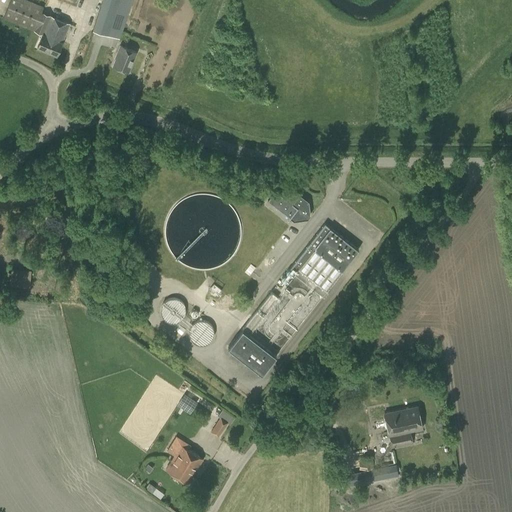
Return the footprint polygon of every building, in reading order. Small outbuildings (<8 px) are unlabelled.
[(56,56),(62,42),(70,24),(41,12),(43,7),(27,0),(10,0),(3,18),(33,31),(34,29),(43,33),(37,47),(56,56)] [(101,0),(92,30),(120,39),(132,0),(101,0)] [(128,72),(136,52),(119,45),(116,52),(117,52),(112,65),(128,72)] [(293,220),(307,218),(310,215),(308,201),(299,194),(294,201),(287,196),(285,199),(275,190),(267,200),(293,220)] [(280,288),(276,285),(228,347),(261,373),(358,249),(325,223),(290,268),(296,272),(286,285),(284,283),(280,288)] [(28,286),(29,276),(10,274),(9,284),(28,286)] [(403,405),(404,408),(384,413),(389,435),(391,447),(413,443),(410,431),(422,428),(417,405),(409,407),(408,404),(403,405)] [(227,420),(232,414),(224,409),(219,415),(227,420)] [(220,417),(210,431),(218,436),(228,422),(220,417)] [(187,483),(203,459),(181,445),(166,469),(187,483)] [(360,482),(374,481),(372,456),(359,456),(360,482)] [(152,493),(152,492),(156,487),(150,483),(146,489),(152,493)]
